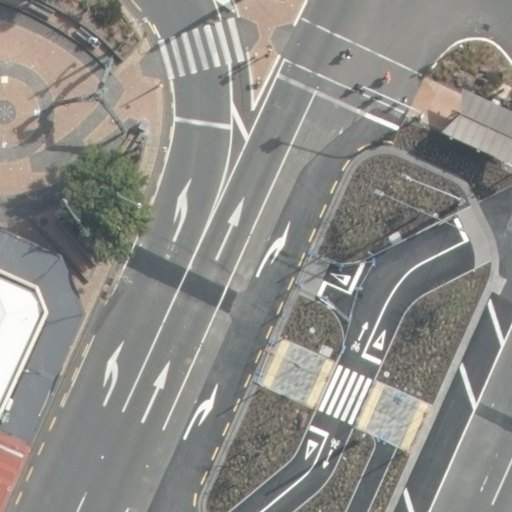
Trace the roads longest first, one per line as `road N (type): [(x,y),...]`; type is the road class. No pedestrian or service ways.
road 1 (primary): [(121,475),(379,0)]
road 2 (primary): [(121,475),(205,127),(203,43),(188,0)]
